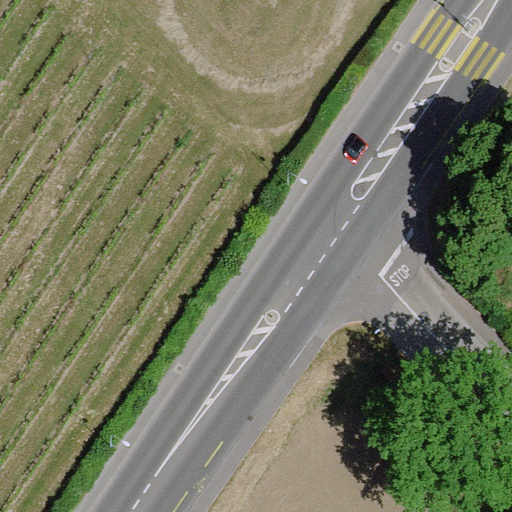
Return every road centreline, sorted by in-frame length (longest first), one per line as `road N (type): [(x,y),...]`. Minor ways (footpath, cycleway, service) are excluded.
road 1 (secondary): [(138,511),(336,223)]
road 2 (secondary): [(336,223),(491,0)]
road 3 (residential): [(511,416),(336,223)]
